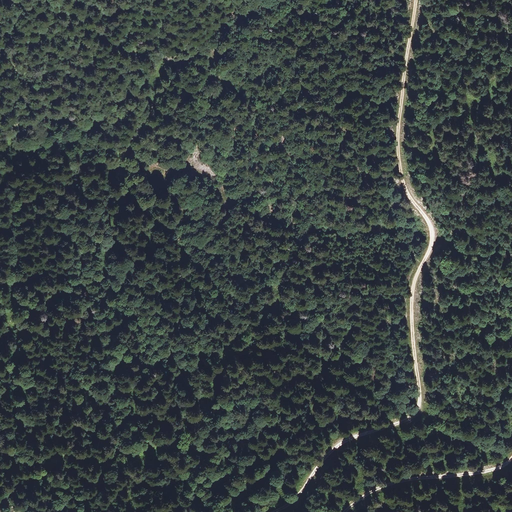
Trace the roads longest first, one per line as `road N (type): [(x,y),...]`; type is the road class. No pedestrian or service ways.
road 1 (track): [(411,0),(397,132),(405,194),(432,233),(409,289),(419,401),(416,410),(336,442),(299,492),(270,511)]
road 2 (track): [(342,511),(376,482),(493,469),(511,458)]
